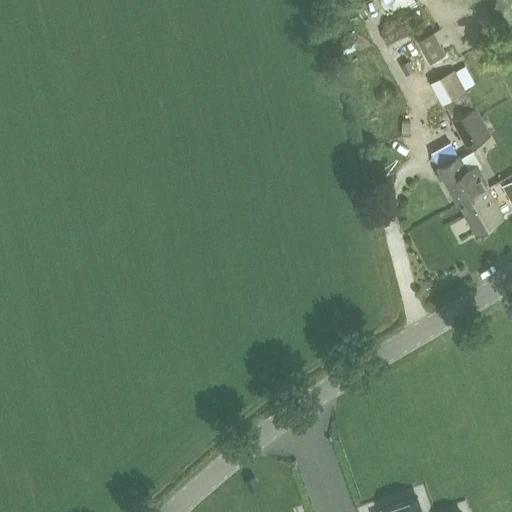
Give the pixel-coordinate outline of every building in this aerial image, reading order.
[(402,20),(381,30),(362,39),(365,47),(376,41),(378,46),(387,41),(391,48),(411,38),(402,20)] [(466,90),(454,69),(433,81),(445,102),(466,90)] [(478,106),(475,107),(467,91),(445,104),(453,118),(467,148),(493,134),(478,106)] [(459,203),(460,204),(490,187),(479,166),(469,171),(461,156),(439,168),(458,204),(459,203)] [(511,203),(511,182),(503,187),(511,203)] [(491,188),(490,187),(460,204),(475,233),(504,218),(489,189),(491,188)] [(427,511),(419,488),(382,500),(385,511),(467,511),(465,503),(437,511),(427,511)]
